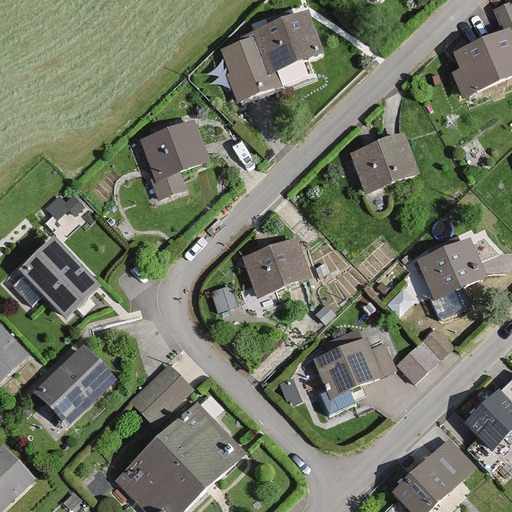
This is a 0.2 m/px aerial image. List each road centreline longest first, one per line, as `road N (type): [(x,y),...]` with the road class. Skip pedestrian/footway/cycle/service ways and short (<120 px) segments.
road 1 (residential): [(474,0),(183,268),(172,293),(176,323),(335,500)]
road 2 (residential): [(335,500),(511,327)]
